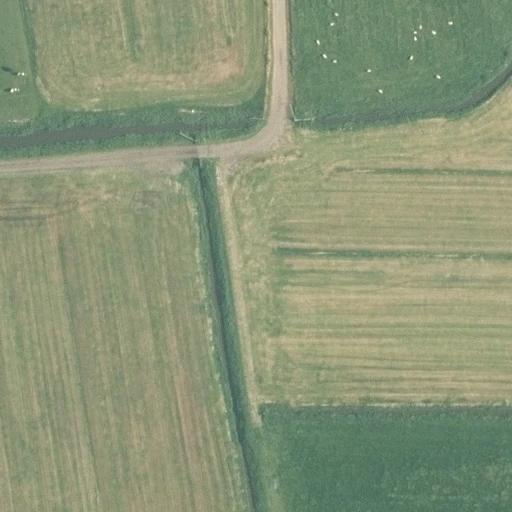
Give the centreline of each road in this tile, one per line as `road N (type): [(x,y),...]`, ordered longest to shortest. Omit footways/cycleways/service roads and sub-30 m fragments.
road 1 (track): [(279,144),(217,150),(267,511)]
road 2 (track): [(511,93),(497,109),(433,138),(279,144)]
road 3 (track): [(217,150),(0,165)]
road 4 (track): [(278,0),(279,144)]
